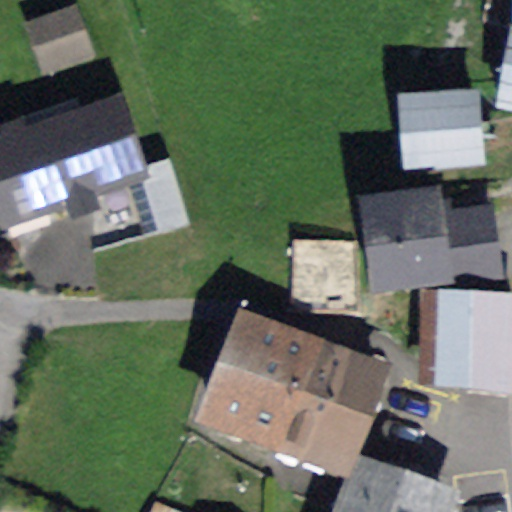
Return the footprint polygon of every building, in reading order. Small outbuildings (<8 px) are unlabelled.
[(511,31),(511,0),(503,0),(502,31),(511,31)] [(18,31),(33,80),(87,63),(72,14),(18,31)] [(511,123),(511,41),(496,39),(480,116),(511,123)] [(384,107),(390,184),(472,177),(466,100),(384,107)] [(66,107),(0,128),(0,278),(5,277),(26,289),(89,282),(91,258),(185,232),(168,167),(132,178),(103,108),(69,118),(66,107)] [(332,211),(344,308),(492,289),(481,214),(416,223),(412,198),(332,211)] [(504,310),(415,305),(410,400),(498,405),(504,310)] [(167,429),(310,493),(362,377),(219,313),(167,429)] [(436,511),(438,506),(340,471),(325,511),(436,511)]
